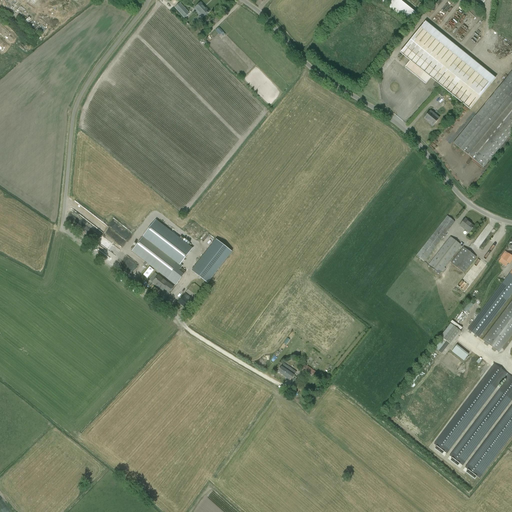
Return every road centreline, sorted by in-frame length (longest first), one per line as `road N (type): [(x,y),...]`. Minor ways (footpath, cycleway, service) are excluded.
road 1 (unclassified): [(276,380),(197,332),(58,223),(72,97),(140,0)]
road 2 (unclassified): [(511,219),(466,200),(402,127),(315,72),(243,0)]
